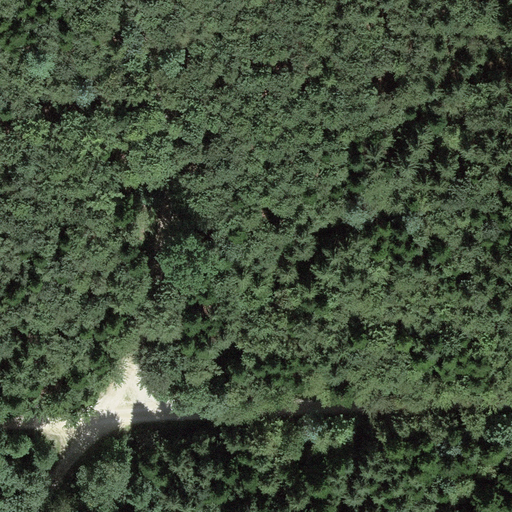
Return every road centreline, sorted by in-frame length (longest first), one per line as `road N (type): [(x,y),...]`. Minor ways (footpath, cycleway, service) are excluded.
road 1 (track): [(28,511),(121,413),(163,200),(169,103),(130,0)]
road 2 (track): [(511,398),(0,421)]
